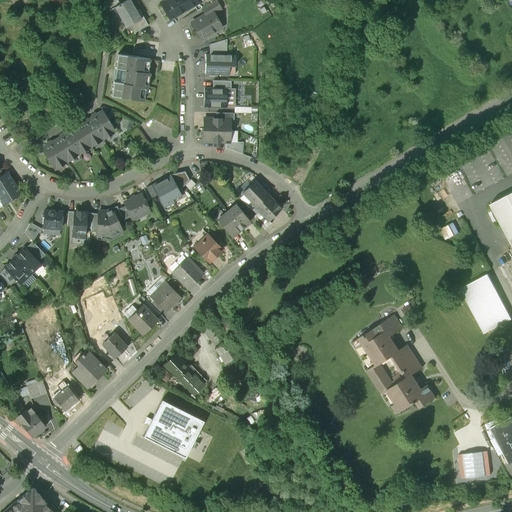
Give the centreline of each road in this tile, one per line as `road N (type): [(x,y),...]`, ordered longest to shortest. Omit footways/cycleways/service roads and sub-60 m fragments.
road 1 (residential): [(305,224),(202,300),(42,460)]
road 2 (residential): [(511,99),(305,224)]
road 3 (track): [(292,198),(344,88),(363,0)]
road 4 (residential): [(188,153),(111,188),(43,183)]
road 5 (residential): [(305,224),(292,198),(246,162),(188,153)]
